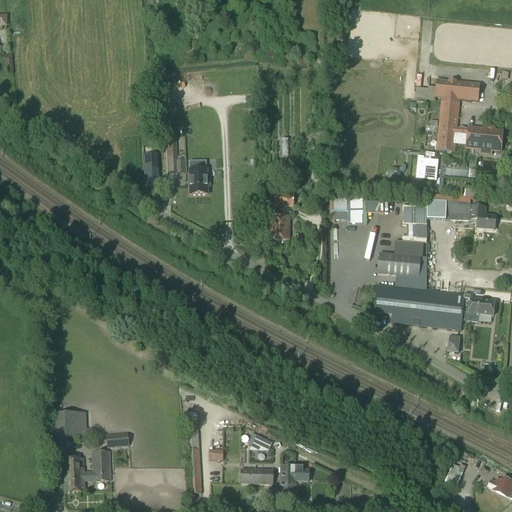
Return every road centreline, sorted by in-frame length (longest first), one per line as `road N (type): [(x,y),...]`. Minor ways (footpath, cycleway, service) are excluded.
road 1 (unclassified): [(511,374),(503,389),(477,387),(225,252),(0,98)]
road 2 (unknown): [(511,273),(435,263),(432,231),(452,226)]
